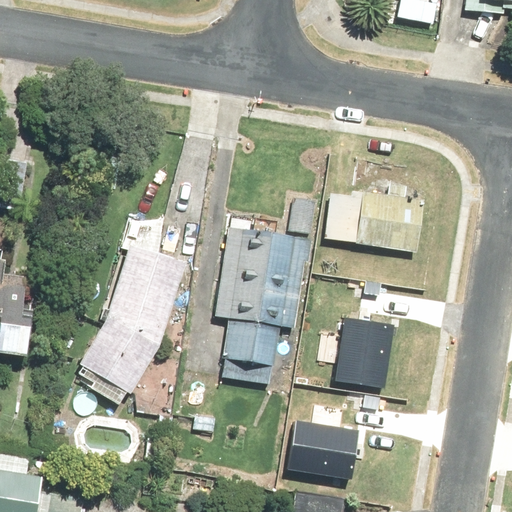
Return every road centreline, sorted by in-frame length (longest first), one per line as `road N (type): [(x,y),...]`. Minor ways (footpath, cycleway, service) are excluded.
road 1 (residential): [(464,511),(511,212)]
road 2 (residential): [(511,111),(254,70)]
road 3 (residential): [(254,70),(0,30)]
